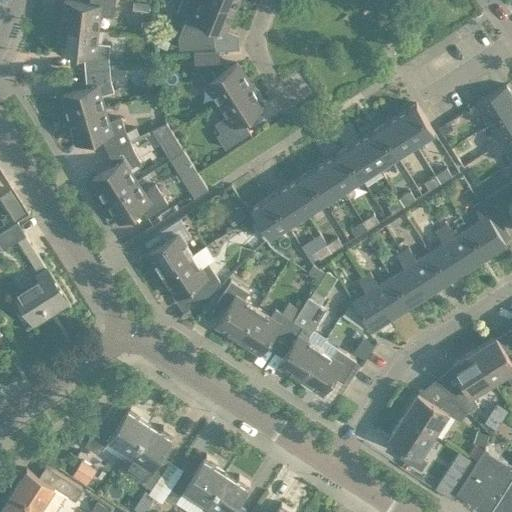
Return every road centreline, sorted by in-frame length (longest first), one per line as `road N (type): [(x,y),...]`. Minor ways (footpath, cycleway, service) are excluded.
road 1 (residential): [(248,175),(497,20)]
road 2 (residential): [(326,462),(383,372),(429,327),(511,279)]
road 3 (residential): [(326,462),(127,330)]
road 4 (residential): [(0,137),(81,266)]
road 5 (residential): [(0,413),(127,330)]
